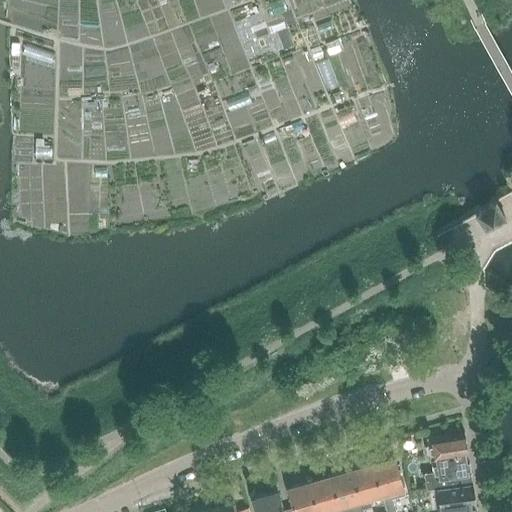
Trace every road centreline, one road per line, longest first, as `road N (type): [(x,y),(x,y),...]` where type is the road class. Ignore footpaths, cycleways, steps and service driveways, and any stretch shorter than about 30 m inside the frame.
road 1 (residential): [(97,511),(193,466),(468,375)]
road 2 (residential): [(487,511),(468,375)]
